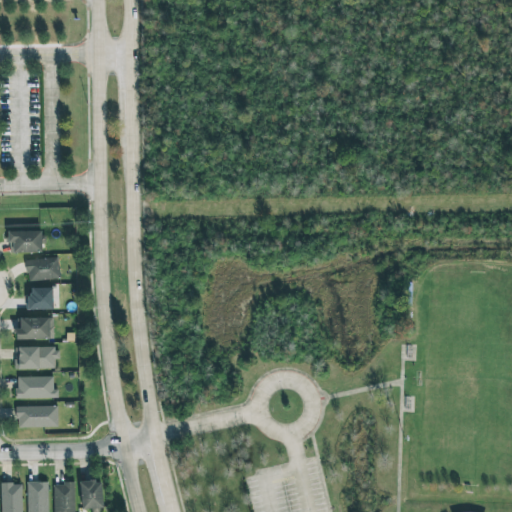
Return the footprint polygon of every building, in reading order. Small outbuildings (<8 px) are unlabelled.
[(6,232),(7,243),(11,243),(11,253),(41,253),(41,230),(6,232)] [(57,258),(25,259),(26,281),(58,280),(57,258)] [(52,309),(51,288),(27,288),(28,310),(52,309)] [(19,318),(19,328),(15,328),(15,339),(53,340),(53,318),(19,318)] [(15,348),(15,370),(55,369),(55,359),(59,359),(59,347),(15,348)] [(16,399),(58,398),(57,389),(52,389),(52,376),(15,377),(16,399)] [(56,406),(15,407),(16,428),(57,427),(56,406)] [(80,509),(91,509),(90,511),(101,511),(101,480),(79,481),(80,509)] [(47,511),(47,482),(26,482),(26,511),(47,511)] [(21,511),(21,483),(0,483),(0,511),(21,511)] [(74,511),(74,483),(53,484),(52,511),(74,511)]
